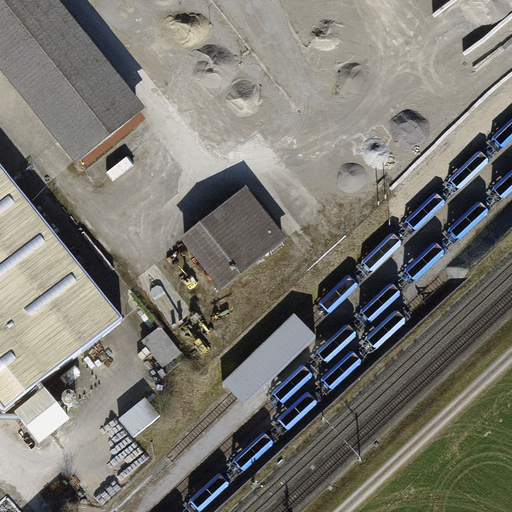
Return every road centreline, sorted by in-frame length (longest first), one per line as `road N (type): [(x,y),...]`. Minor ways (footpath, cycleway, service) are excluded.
road 1 (unknown): [(135,0),(222,104),(247,122),(274,126),(319,109),(396,41),(410,0)]
road 2 (track): [(511,353),(342,511)]
road 3 (unknown): [(0,455),(80,429),(148,351)]
